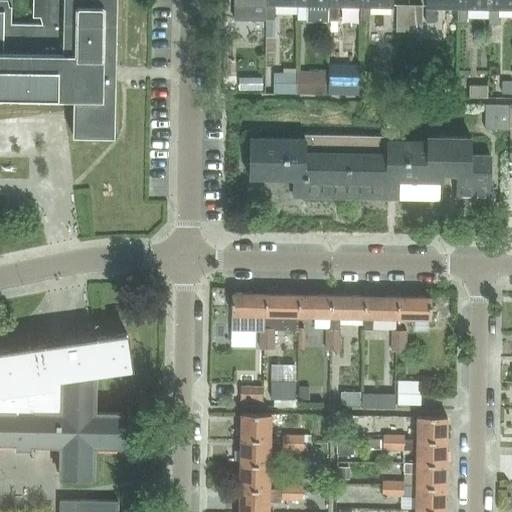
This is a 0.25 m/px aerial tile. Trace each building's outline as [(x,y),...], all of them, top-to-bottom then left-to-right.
[(0,0),(0,94),(74,96),(73,135),(113,136),(115,73),(116,39),(114,39),(114,0),(33,0),(33,17),(40,17),(42,24),(10,23),(10,6),(7,6),(6,0),(0,0)] [(265,3),(265,0),(233,0),(233,2),(233,19),(243,19),(243,3),(265,3)] [(297,4),(296,0),(265,0),(265,3),(265,19),(274,20),(274,4),(297,4)] [(328,5),(327,0),(296,0),(297,4),(296,20),(306,20),(306,4),(328,5)] [(360,5),(360,0),(327,0),(328,5),(327,21),(337,21),(337,5),(360,5)] [(360,0),(360,5),(360,21),(369,22),(369,5),(392,6),(392,0),(360,0)] [(456,7),(456,0),(425,0),(425,6),(425,23),(434,23),(434,7),(456,7)] [(488,8),(488,0),(456,0),(456,7),(456,23),(465,24),(466,7),(488,8)] [(511,8),(511,0),(488,0),(488,8),(488,24),(497,24),(497,8),(511,8)] [(408,32),(409,1),(396,1),(395,32),(408,32)] [(409,1),(408,32),(421,32),(422,2),(409,1)] [(508,129),(509,105),(485,104),(484,130),(508,129)] [(441,137),(441,142),(388,140),(388,137),(304,135),(303,139),(250,138),(249,178),(303,179),(303,198),(387,200),(387,181),(441,182),(441,174),(457,174),(456,201),(489,202),(490,155),(469,155),(470,138),(441,137)] [(264,315),(265,293),(231,293),(231,314),(264,315)] [(297,316),(298,294),(265,293),(264,315),(297,316)] [(330,316),(330,295),(298,294),(297,316),(330,316)] [(363,295),(330,295),(330,316),(329,329),(325,329),(325,339),(339,339),(340,329),(338,329),(338,317),(363,317),(363,295)] [(396,318),(396,296),(363,295),(363,317),(363,329),(372,329),(372,317),(396,318)] [(430,319),(430,297),(396,296),(396,318),(430,319)] [(259,338),(273,338),(273,327),(259,327),(259,338)] [(391,340),(405,341),(405,330),(391,330),(391,340)] [(94,398),(94,370),(130,365),(126,333),(55,343),(9,350),(10,347),(10,346),(0,345),(0,441),(17,442),(17,446),(28,447),(28,444),(34,444),(60,444),(59,475),(92,476),(93,445),(121,445),(122,412),(90,412),(90,398),(94,398)] [(273,348),(273,338),(259,338),(259,348),(273,348)] [(339,350),(339,339),(325,339),(325,349),(339,350)] [(405,351),(405,341),(391,340),(391,351),(405,351)] [(420,393),(409,393),(409,381),(397,381),(396,406),(420,407),(420,393)] [(260,388),(240,388),(239,400),(260,401),(260,388)] [(359,406),(359,392),(340,392),(340,406),(359,406)] [(270,439),(270,415),(270,414),(240,413),(240,439),(270,439)] [(446,441),(446,417),(416,416),(416,440),(446,441)] [(292,449),(293,435),(282,435),(282,449),(292,449)] [(293,435),(292,449),(303,450),(303,436),(293,435)] [(393,449),(393,435),(382,435),(382,449),(393,449)] [(404,435),(393,435),(393,449),(403,449),(403,451),(415,451),(415,463),(445,463),(446,441),(416,440),(404,440),(404,435)] [(269,465),(270,439),(240,439),(239,464),(269,465)] [(445,463),(415,463),(404,463),(403,473),(415,473),(415,486),(445,487),(445,463)] [(269,490),(269,465),(239,464),(239,489),(269,490)] [(392,495),(392,481),(382,481),(381,495),(392,495)] [(403,482),(392,481),(392,495),(403,496),(403,497),(415,498),(414,509),(444,510),(445,487),(415,486),(403,486),(403,482)] [(281,490),(269,490),(239,489),(238,511),(268,511),(268,503),(281,503),(281,499),(291,499),(291,486),(281,485),(281,490)] [(291,499),(302,500),(302,486),(291,486),(291,499)] [(116,511),(117,500),(59,499),(58,511),(116,511)]
